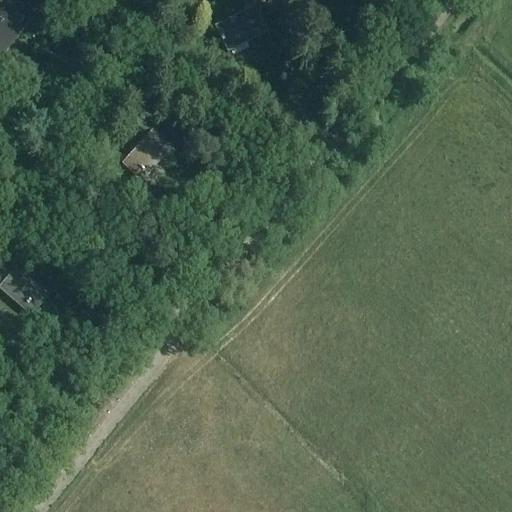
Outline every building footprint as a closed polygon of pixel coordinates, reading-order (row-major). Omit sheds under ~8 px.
[(42,10),(29,0),(0,0),(0,59),(0,60),(42,10)] [(231,58),(252,48),(250,43),(266,35),(253,9),(213,30),(226,55),(229,54),(231,58)] [(150,131),(121,168),(142,184),(160,161),(164,165),(175,153),(170,149),(170,147),(150,131)] [(1,259),(0,260),(0,271),(7,277),(13,269),(1,259)] [(47,298),(15,270),(8,278),(0,287),(0,293),(30,319),(47,298)]
